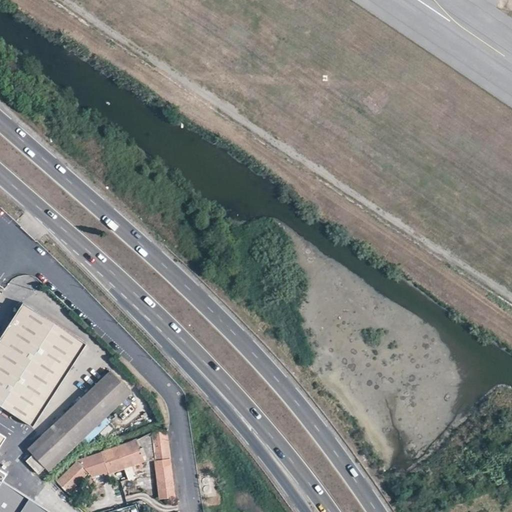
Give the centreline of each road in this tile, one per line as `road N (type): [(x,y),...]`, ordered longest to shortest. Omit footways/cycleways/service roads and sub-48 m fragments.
road 1 (trunk): [(376,511),(320,429),(240,339),(0,122)]
road 2 (trunk): [(0,173),(183,341)]
road 3 (trunk): [(183,341),(333,511)]
road 4 (tertiary): [(183,341),(195,370),(306,511)]
